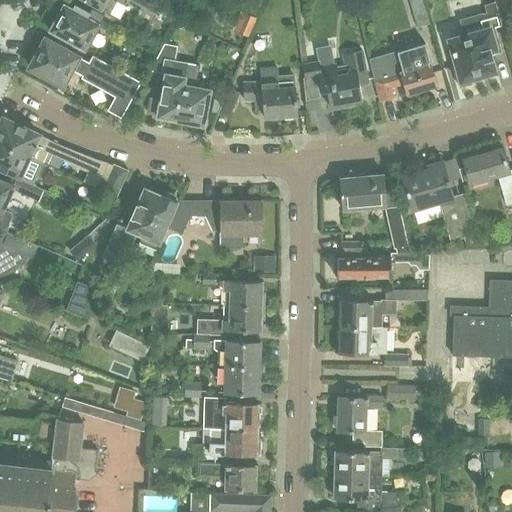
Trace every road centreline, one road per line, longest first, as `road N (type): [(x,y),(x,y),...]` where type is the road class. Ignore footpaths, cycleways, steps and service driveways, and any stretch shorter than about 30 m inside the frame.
road 1 (residential): [(295,511),(302,162)]
road 2 (residential): [(302,162),(224,162),(142,149),(0,84)]
road 3 (residential): [(302,162),(511,111)]
